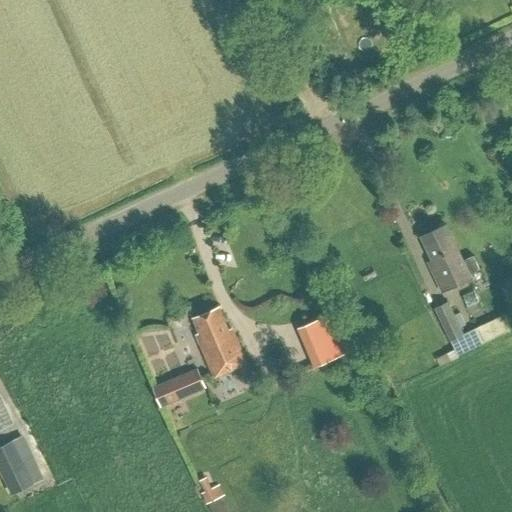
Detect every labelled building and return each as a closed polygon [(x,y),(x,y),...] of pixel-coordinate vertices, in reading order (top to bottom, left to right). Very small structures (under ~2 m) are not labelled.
[(290,0),(293,22),(311,21),(309,0),(290,0)] [(462,259),(449,232),(445,225),(421,236),(434,263),(430,265),(442,290),(470,277),(468,273),(479,268),(473,254),(462,259)] [(501,317),(464,334),(449,302),(436,308),(457,355),(508,331),(501,317)] [(219,306),(193,317),(207,351),(204,352),(215,376),(246,363),(236,338),(233,340),(219,306)] [(335,313),(325,317),(299,327),(315,365),(351,351),(335,313)] [(511,313),(503,318),(509,330),(511,328),(511,313)] [(133,336),(145,375),(183,363),(176,339),(167,342),(163,326),(133,336)] [(163,405),(204,387),(197,369),(155,387),(163,405)] [(0,397),(0,428),(12,423),(0,397)] [(21,437),(0,446),(0,474),(10,495),(42,480),(21,437)] [(212,487),(206,476),(199,480),(204,491),(201,493),(206,504),(224,495),(219,484),(212,487)]
